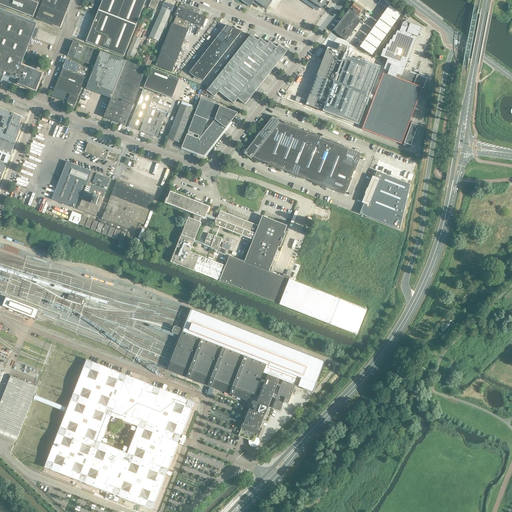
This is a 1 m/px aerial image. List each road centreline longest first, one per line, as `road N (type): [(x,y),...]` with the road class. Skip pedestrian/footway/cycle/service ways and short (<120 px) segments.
road 1 (secondary): [(453,48),(405,282),(411,304)]
road 2 (unclassified): [(211,168),(38,104)]
road 3 (unclassified): [(211,168),(311,43)]
road 4 (secondary): [(411,304),(374,362),(319,421)]
road 5 (secondary): [(319,421),(229,511)]
road 6 (secondary): [(239,511),(319,421)]
